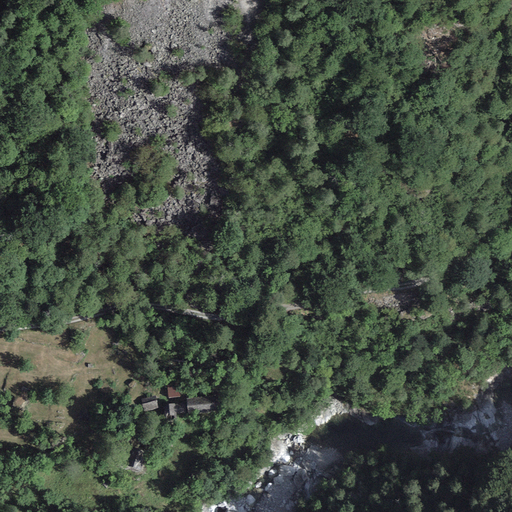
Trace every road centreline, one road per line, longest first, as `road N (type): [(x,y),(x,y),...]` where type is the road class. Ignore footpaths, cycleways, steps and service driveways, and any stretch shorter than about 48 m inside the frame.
road 1 (track): [(289,310),(250,322),(123,305),(0,329)]
road 2 (track): [(511,226),(431,277),(289,310)]
